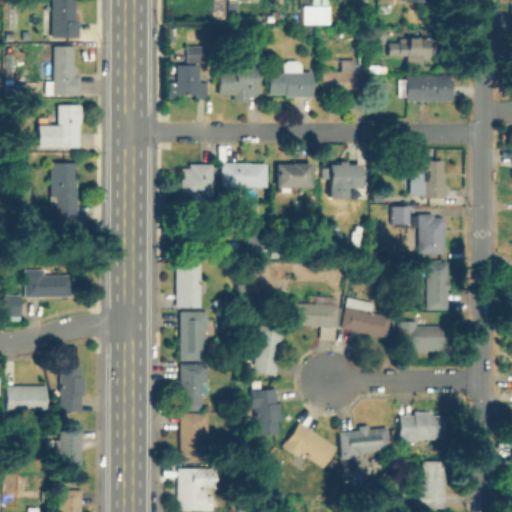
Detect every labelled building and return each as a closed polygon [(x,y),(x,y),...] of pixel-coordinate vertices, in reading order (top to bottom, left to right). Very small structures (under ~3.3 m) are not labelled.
[(79,19),(79,37),(51,37),(51,0),(75,0),(75,19),(79,19)] [(329,7),(329,24),(304,24),(304,7),(329,7)] [(386,28),(386,43),(368,43),(369,28),(386,28)] [(435,37),(435,57),(422,57),(422,64),(407,64),(407,56),(388,56),(388,43),(399,43),(399,39),(407,39),(406,37),(435,37)] [(73,44),(73,65),(75,65),(75,76),(79,75),(79,93),(53,93),(52,44),(73,44)] [(205,47),(205,62),(187,62),(187,47),(205,47)] [(362,71),(362,95),(322,95),(322,72),(342,72),(342,60),(356,60),(356,71),(362,71)] [(302,61),(302,72),(311,72),(312,97),(286,97),(286,94),(269,94),(269,72),(284,72),(284,61),(302,61)] [(258,62),(258,94),(248,94),(248,100),(236,100),(236,94),(219,94),(219,71),(236,71),(236,62),(258,62)] [(200,65),(199,81),(208,81),(208,101),(193,101),(193,94),(177,94),(177,100),(165,100),(166,81),(174,81),(174,64),(200,65)] [(451,76),(451,100),(406,100),(406,97),(399,96),(399,80),(406,79),(406,75),(451,76)] [(78,122),(78,145),(37,145),(37,123),(57,123),(56,103),(80,103),(80,122),(78,122)] [(361,163),(361,186),(346,186),(346,192),(328,192),(328,170),(334,170),(334,160),(346,161),(346,163),(361,163)] [(445,160),(445,196),(423,197),(423,180),(413,181),(412,160),(445,160)] [(74,161),(75,219),(55,219),(55,194),(50,194),(50,161),(74,161)] [(266,163),(266,187),(222,187),(222,163),(266,163)] [(310,163),(311,187),(277,187),(277,163),(310,163)] [(211,164),(211,195),(202,195),(202,204),(188,204),(188,195),(176,194),(176,184),(180,184),(180,167),(187,167),(187,164),(211,164)] [(443,224),(442,253),(416,253),(417,224),(390,224),(391,205),(406,205),(406,216),(443,216),(443,224)] [(264,235),(263,255),(246,255),(246,235),(264,235)] [(445,262),(445,309),(425,308),(426,261),(445,262)] [(200,263),(199,305),(176,305),(176,263),(200,263)] [(49,268),(49,273),(70,273),(71,294),(24,295),(23,269),(49,268)] [(19,293),(19,314),(2,314),(2,293),(19,293)] [(391,316),(386,337),(341,327),(348,296),(374,302),(372,312),(391,316)] [(325,298),(325,304),(338,305),(336,339),(320,338),(321,325),(290,324),(291,302),(313,303),(313,297),(325,298)] [(205,312),(205,337),(202,337),(201,359),(179,359),(180,312),(205,312)] [(442,324),(442,349),(398,350),(398,320),(417,320),(417,325),(442,324)] [(283,328),(275,374),(253,371),(260,324),(283,328)] [(205,364),(204,399),(200,399),(200,404),(180,404),(180,364),(205,364)] [(80,365),(80,375),(83,375),(83,393),(79,393),(79,409),(59,409),(59,365),(80,365)] [(45,384),(45,409),(6,408),(6,384),(45,384)] [(273,388),(273,402),(278,402),(279,421),(276,421),(277,432),(254,433),(253,406),(250,406),(249,389),(273,388)] [(431,411),(431,414),(440,414),(440,439),(399,439),(399,414),(414,414),(414,411),(431,411)] [(208,413),(209,433),(204,433),(204,461),(181,461),(180,413),(208,413)] [(337,446),(323,466),(302,452),(298,457),(282,446),(300,420),(337,446)] [(359,456),(342,457),(340,431),(387,427),(388,449),(358,451),(359,456)] [(80,430),(80,469),(58,469),(58,430),(80,430)] [(445,459),(445,506),(418,506),(418,489),(421,489),(422,459),(445,459)] [(213,467),(213,486),(203,485),(203,496),(211,496),(211,509),(176,509),(176,467),(213,467)] [(79,489),(79,511),(58,511),(58,489),(79,489)]
